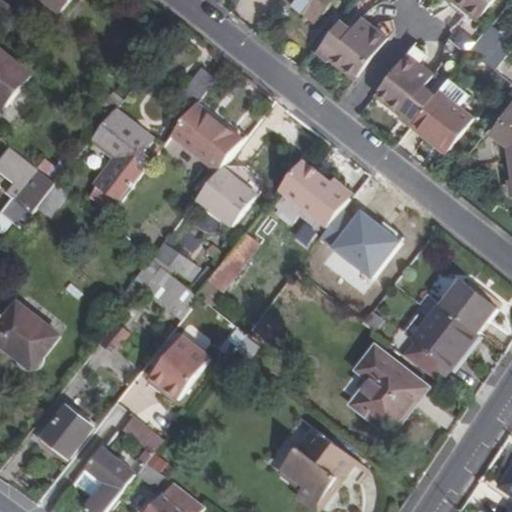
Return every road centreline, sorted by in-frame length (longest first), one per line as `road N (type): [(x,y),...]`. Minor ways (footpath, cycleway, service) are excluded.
road 1 (residential): [(511,257),(183,0)]
road 2 (residential): [(428,511),(511,389)]
